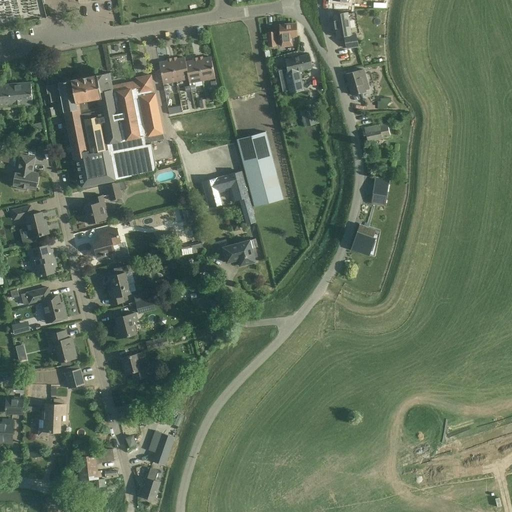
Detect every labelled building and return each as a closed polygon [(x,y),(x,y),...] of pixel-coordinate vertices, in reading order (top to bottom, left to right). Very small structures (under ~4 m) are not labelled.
[(349,10),(350,0),(334,0),(340,1),(339,11),(349,10)] [(351,35),(347,12),(333,15),(336,37),(344,36),(346,49),(358,47),(356,34),(351,35)] [(297,36),(296,24),(279,25),(280,37),(278,37),(278,44),(282,44),(285,43),(285,46),(292,46),(291,37),(297,36)] [(276,46),(275,32),(267,33),(269,47),(276,46)] [(279,71),(281,81),(286,79),(289,94),(294,93),(304,90),(300,71),(312,68),(309,54),(299,56),(285,60),(287,69),(279,71)] [(176,81),(188,79),(186,62),(185,57),(171,60),(176,81)] [(198,59),(202,80),(215,78),(211,57),(198,59)] [(202,80),(198,59),(186,62),(188,79),(189,83),(202,80)] [(176,81),(171,60),(159,63),(163,84),(176,81)] [(370,89),(364,69),(346,74),(352,95),(365,92),(364,90),(370,89)] [(57,101),(60,116),(65,115),(73,159),(76,158),(82,187),(116,180),(156,170),(151,144),(146,145),(145,143),(164,139),(155,94),(153,94),(152,91),(155,91),(151,74),(135,77),(136,80),(112,85),(110,73),(84,78),(70,80),(73,98),(57,101)] [(57,101),(73,98),(70,80),(58,83),(59,83),(46,86),(47,94),(49,93),(51,102),(57,101)] [(33,104),(31,82),(0,84),(0,106),(19,105),(20,118),(27,117),(26,105),(33,104)] [(380,101),(377,101),(378,109),(387,109),(387,105),(391,101),(391,98),(380,98),(380,101)] [(206,99),(199,101),(201,108),(208,107),(206,99)] [(188,102),(181,103),(182,112),(190,111),(188,102)] [(55,116),(54,107),(47,108),(49,117),(55,116)] [(312,110),(301,113),(305,128),(316,125),(312,110)] [(390,137),(387,124),(375,126),(372,127),(362,129),(365,142),(390,137)] [(283,199),(265,132),(237,139),(254,207),(283,199)] [(35,157),(20,155),(17,173),(15,173),(13,185),(17,186),(17,189),(27,190),(27,188),(36,189),(38,173),(32,172),(35,157)] [(221,204),(217,190),(231,186),(235,200),(240,198),(247,224),(255,222),(242,171),(203,182),(210,207),(221,204)] [(375,177),(372,196),(386,198),(389,180),(389,179),(375,176),(375,177)] [(118,182),(107,185),(110,200),(122,197),(121,191),(118,182)] [(109,219),(103,195),(93,198),(95,204),(84,206),(88,224),(109,219)] [(193,211),(191,203),(182,206),(184,214),(193,211)] [(33,214),(31,206),(13,210),(15,219),(25,216),(30,238),(39,236),(49,233),(46,219),(44,220),(42,212),(33,214)] [(375,232),(375,231),(375,230),(374,230),(374,229),(373,229),(370,228),(364,226),(362,225),(361,225),(360,225),(359,225),(359,226),(351,248),(367,254),(368,252),(373,237),(375,232)] [(121,242),(117,229),(104,232),(105,239),(93,242),(97,258),(116,253),(113,244),(121,242)] [(257,246),(255,239),(228,246),(226,239),(215,242),(219,256),(225,255),(227,263),(238,260),(240,266),(255,262),(252,248),(257,246)] [(188,246),(181,248),(182,255),(198,252),(198,251),(203,249),(201,243),(188,246)] [(55,272),(49,245),(39,247),(31,249),(38,276),(55,272)] [(113,290),(107,292),(111,305),(121,302),(125,301),(123,295),(131,293),(129,284),(135,282),(130,265),(127,266),(124,266),(125,272),(119,274),(109,276),(113,290)] [(21,294),(24,304),(41,300),(45,314),(44,314),(46,323),(67,318),(64,306),(61,307),(58,295),(49,298),(46,288),(48,288),(48,287),(21,294)] [(16,288),(10,290),(12,296),(19,295),(18,291),(17,288),(16,288)] [(143,301),(142,294),(134,296),(136,302),(143,301)] [(221,315),(217,298),(209,300),(214,317),(221,315)] [(155,309),(152,299),(144,301),(143,301),(136,302),(139,313),(155,309)] [(137,320),(136,313),(116,318),(119,329),(114,330),(117,338),(126,336),(136,334),(132,321),(137,320)] [(22,322),(12,325),(15,333),(24,331),(22,322)] [(56,333),(48,335),(51,347),(56,345),(60,362),(67,360),(77,358),(75,349),(72,349),(69,338),(67,338),(65,330),(56,333)] [(168,346),(166,337),(146,342),(149,351),(168,346)] [(147,360),(145,352),(122,358),(126,373),(131,372),(133,380),(147,377),(145,369),(141,369),(139,362),(147,360)] [(84,384),(80,368),(65,372),(69,388),(84,384)] [(15,390),(15,393),(20,393),(20,398),(11,397),(11,399),(8,399),(6,399),(5,413),(7,414),(22,415),(23,400),(24,391),(15,390)] [(62,405),(45,404),(44,411),(42,410),(41,419),(40,419),(39,435),(48,436),(49,431),(54,431),(54,429),(60,429),(61,421),(65,421),(66,405),(62,405)] [(13,420),(3,420),(3,424),(0,423),(0,441),(12,442),(13,420)] [(149,450),(155,453),(160,439),(172,443),(174,439),(155,432),(149,450)] [(136,443),(132,436),(127,439),(130,446),(136,443)] [(166,462),(172,443),(160,439),(155,453),(154,458),(166,462)] [(97,461),(113,461),(113,452),(97,452),(97,461)] [(96,453),(83,454),(85,478),(98,477),(96,453)] [(154,501),(161,482),(155,480),(158,470),(151,468),(141,496),(154,501)]
